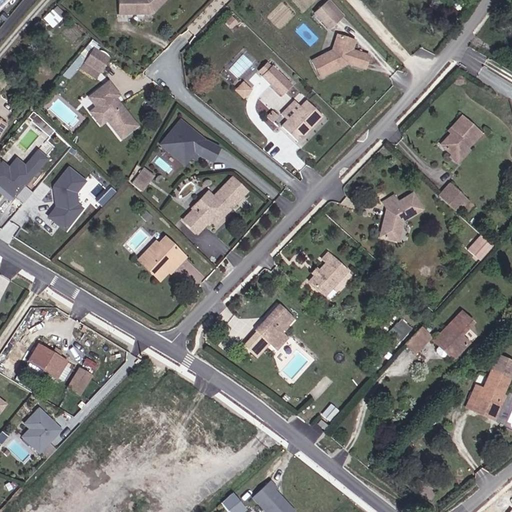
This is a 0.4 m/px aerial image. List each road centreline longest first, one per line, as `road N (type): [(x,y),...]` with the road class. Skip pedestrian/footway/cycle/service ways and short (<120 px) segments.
road 1 (residential): [(313,200),(161,66),(223,0)]
road 2 (tertiary): [(167,346),(393,511)]
road 3 (unclassified): [(313,200),(430,78),(490,0)]
road 4 (unclassified): [(167,346),(313,200)]
road 5 (tertiary): [(0,246),(167,346)]
road 6 (unknown): [(173,511),(278,422)]
